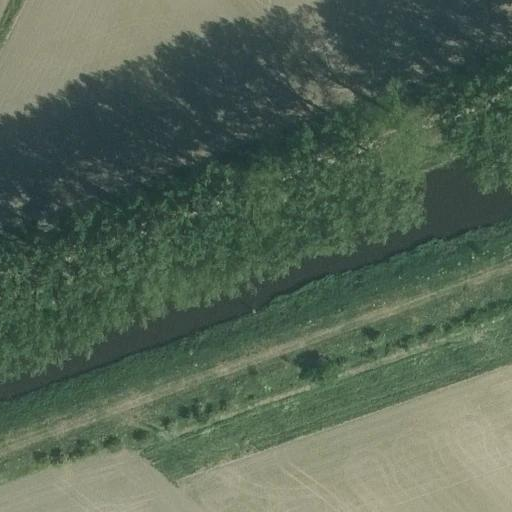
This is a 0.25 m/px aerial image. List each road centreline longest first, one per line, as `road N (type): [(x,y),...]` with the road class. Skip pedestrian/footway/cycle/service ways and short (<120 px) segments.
road 1 (track): [(0,280),(511,93)]
road 2 (track): [(0,446),(511,260)]
